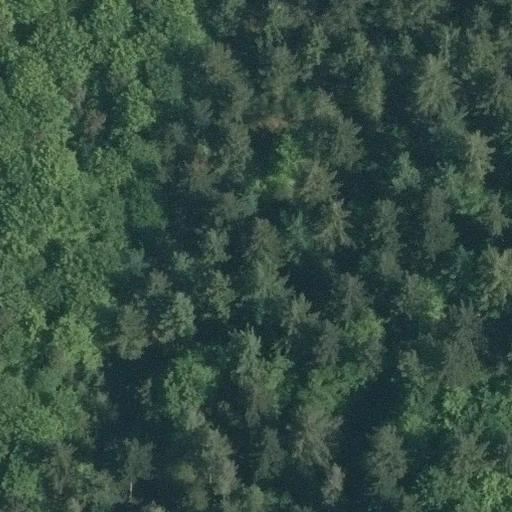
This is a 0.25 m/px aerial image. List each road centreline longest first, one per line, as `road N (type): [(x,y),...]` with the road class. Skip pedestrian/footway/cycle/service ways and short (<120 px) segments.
road 1 (track): [(268,511),(436,65)]
road 2 (track): [(511,103),(436,65),(326,33),(262,0)]
